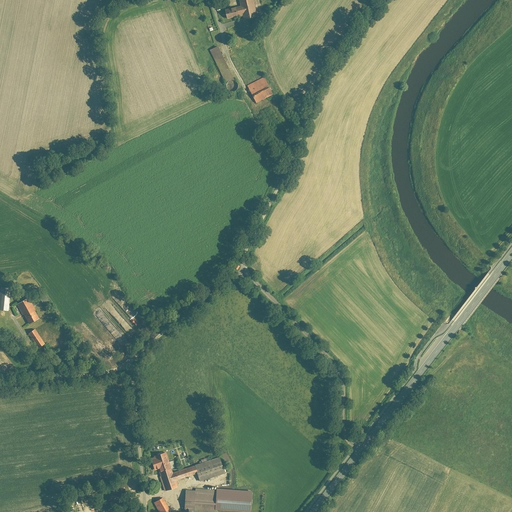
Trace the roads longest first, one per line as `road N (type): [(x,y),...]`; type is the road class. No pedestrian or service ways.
road 1 (track): [(384,0),(319,83),(239,269)]
road 2 (tertiary): [(360,451),(511,255)]
road 3 (unclassified): [(239,269),(337,368),(343,429),(360,451)]
road 4 (unclassified): [(239,269),(128,366)]
road 5 (unclassified): [(128,366),(142,511)]
road 6 (unclassified): [(128,366),(0,388)]
